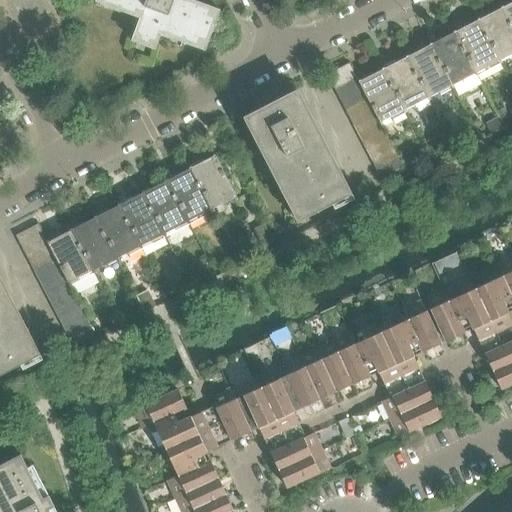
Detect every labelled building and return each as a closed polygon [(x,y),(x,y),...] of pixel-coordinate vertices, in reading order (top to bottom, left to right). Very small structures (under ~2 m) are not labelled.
[(218,16),(194,7),(174,0),(105,0),(141,13),(133,36),(156,45),(162,29),(207,46),(218,16)] [(511,2),(501,9),(511,30),(511,2)] [(511,54),(511,30),(501,9),(477,21),(499,62),(511,54)] [(499,62),(477,21),(453,33),(474,74),(499,62)] [(474,74),(453,33),(430,45),(451,86),(474,74)] [(451,86),(430,45),(419,51),(416,44),(411,46),(415,53),(405,58),(427,99),(451,86)] [(427,99),(405,58),(382,70),(404,111),(427,99)] [(355,76),(355,75),(349,64),(327,75),(333,87),(355,76)] [(404,111),(382,70),(358,82),(361,87),(367,99),(372,110),(378,122),(379,123),(404,111)] [(361,87),(358,82),(355,76),(333,87),(339,99),(361,87)] [(367,99),(361,87),(339,99),(345,110),(367,99)] [(347,197),(328,161),(292,92),(247,115),(302,220),(347,197)] [(351,121),(372,110),(367,99),(345,110),(351,121)] [(378,122),(372,110),(351,121),(357,133),(378,122)] [(501,129),(496,119),(486,124),(491,134),(501,129)] [(362,144),(384,133),(379,123),(378,122),(357,133),(362,144)] [(390,144),(384,133),(362,144),(368,155),(390,144)] [(397,156),(395,154),(390,144),(368,155),(375,168),(397,156)] [(438,161),(434,151),(427,154),(432,164),(438,161)] [(237,199),(227,181),(214,155),(213,156),(213,157),(189,169),(212,212),(237,199)] [(402,168),(397,156),(375,168),(380,179),(402,168)] [(212,212),(189,169),(165,182),(188,225),(212,212)] [(188,225),(165,182),(142,194),(164,237),(188,225)] [(164,237),(142,194),(118,206),(140,249),(164,237)] [(140,249),(118,206),(94,218),(116,262),(140,249)] [(116,262),(94,218),(70,231),(93,274),(116,262)] [(44,237),(37,224),(15,236),(22,248),(44,237)] [(275,247),(264,225),(253,231),(264,252),(275,247)] [(93,274),(70,231),(47,243),(50,249),(56,260),(62,272),(67,282),(69,286),(70,285),(93,274)] [(50,249),(47,243),(44,237),(22,248),(28,260),(50,249)] [(56,260),(50,249),(28,260),(34,271),(56,260)] [(511,299),(511,258),(496,266),(501,276),(475,288),(495,332),(511,325),(511,324),(511,323),(502,302),(511,297),(511,299)] [(62,272),(56,260),(34,271),(40,283),(62,272)] [(196,269),(185,275),(191,287),(202,282),(196,269)] [(45,294),(67,282),(62,272),(40,283),(45,294)] [(51,305),(74,293),(70,285),(69,286),(67,282),(45,294),(51,305)] [(495,332),(475,288),(448,300),(443,290),(425,298),(445,342),(464,333),(458,322),(467,318),(478,341),(479,340),(495,332)] [(26,341),(17,322),(0,289),(0,375),(35,358),(35,357),(26,341)] [(80,305),(74,293),(51,305),(57,317),(80,305)] [(154,307),(151,302),(145,300),(140,303),(145,311),(154,307)] [(418,368),(408,345),(416,341),(422,353),(440,344),(420,301),(401,309),(406,320),(380,332),(401,376),(417,368),(418,368)] [(63,328),(86,316),(80,305),(57,317),(63,328)] [(69,339),(91,328),(86,316),(63,328),(69,339)] [(401,376),(380,332),(365,339),(361,331),(350,337),(349,333),(332,341),(352,385),(369,377),(364,365),(373,361),(383,384),(384,384),(384,383),(401,376)] [(352,385),(332,341),(315,349),(336,392),(352,385)] [(492,372),(511,362),(511,341),(485,354),(484,354),(492,372)] [(260,355),(256,347),(247,350),(251,359),(260,355)] [(336,392),(315,349),(299,356),(319,400),(336,392)] [(319,400),(299,356),(281,364),(286,375),(302,408),(319,400)] [(500,389),(511,383),(511,362),(492,372),(500,389)] [(302,408),(286,375),(261,387),(281,431),(297,423),(298,424),(298,423),(293,412),(302,408)] [(389,419),(433,399),(424,382),(391,398),(390,397),(390,398),(381,402),(389,419)] [(281,431),(261,387),(233,399),(249,432),(258,428),(264,439),(264,438),(281,431)] [(249,432),(233,399),(228,389),(211,397),(215,406),(215,407),(216,407),(231,440),(230,440),(231,441),(249,432)] [(165,450),(209,430),(201,413),(202,413),(201,412),(178,423),(174,414),(186,408),(177,390),(134,410),(142,428),(153,424),(165,450)] [(397,437),(441,417),(433,399),(389,419),(397,437)] [(35,405),(22,411),(26,419),(38,413),(35,405)] [(194,457),(217,447),(217,446),(216,446),(209,430),(165,450),(177,476),(167,481),(175,498),(218,478),(210,461),(198,466),(194,457)] [(278,471),(321,450),(313,433),(305,437),(304,437),(304,438),(271,453),(271,452),(270,453),(278,471)] [(286,488),(329,468),(321,450),(278,471),(286,488)] [(56,511),(54,507),(48,496),(32,466),(27,468),(20,455),(0,465),(0,511),(56,511)] [(180,511),(187,511),(225,494),(218,478),(175,498),(180,511)] [(230,511),(233,511),(225,494),(187,511),(230,511)]
